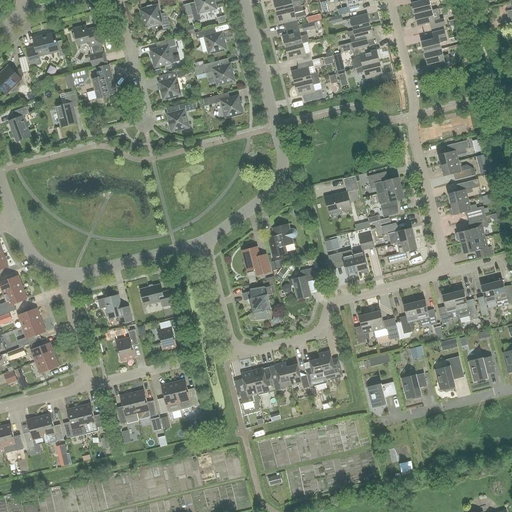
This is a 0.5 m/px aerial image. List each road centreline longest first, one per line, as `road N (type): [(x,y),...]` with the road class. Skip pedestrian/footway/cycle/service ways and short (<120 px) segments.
road 1 (residential): [(447,273),(337,301),(310,336),(244,353),(231,342),(203,242)]
road 2 (residential): [(203,242),(279,178),(282,156),(243,0)]
road 3 (residential): [(447,273),(388,0)]
road 4 (residential): [(83,135),(144,122),(147,113),(118,0)]
road 5 (residential): [(68,275),(203,242)]
road 6 (residential): [(511,389),(381,422)]
